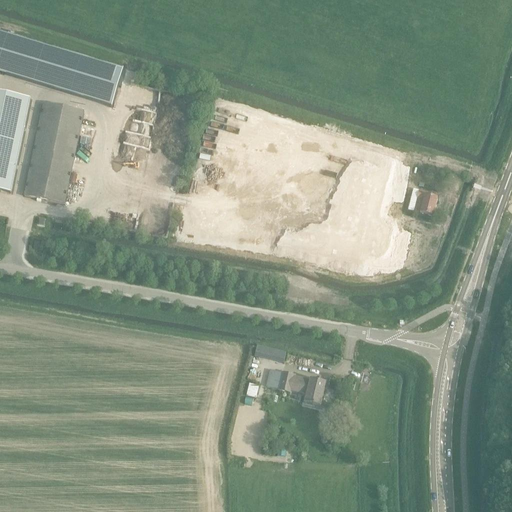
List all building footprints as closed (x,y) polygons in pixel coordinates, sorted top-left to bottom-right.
[(0,36),(0,77),(114,112),(126,75),(0,36)] [(0,192),(11,194),(31,101),(0,94),(0,192)] [(45,105),(26,198),(61,205),(80,112),(45,105)] [(433,217),(438,199),(436,198),(436,195),(432,194),(431,197),(426,196),(426,193),(419,191),(417,200),(424,202),(421,214),(433,217)] [(257,348),(255,358),(284,364),(286,355),(257,348)] [(320,408),(326,383),(311,380),(310,381),(294,377),(295,376),(283,373),(279,391),(290,394),(291,391),(307,395),(305,404),(320,408)] [(249,384),(247,397),(256,399),(259,386),(249,384)]
